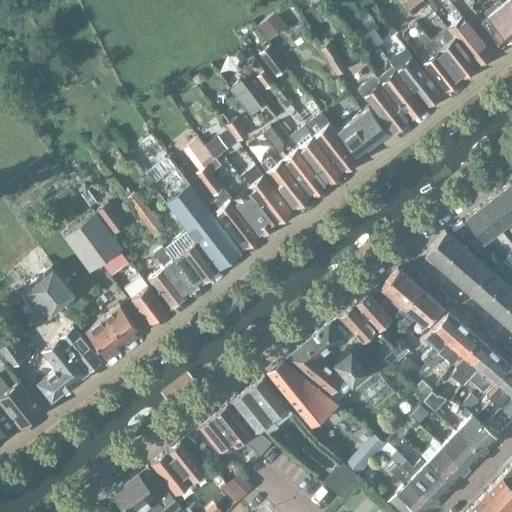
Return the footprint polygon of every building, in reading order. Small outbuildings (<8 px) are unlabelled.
[(411,14),(425,3),(423,0),(402,0),(402,1),(411,14)] [(511,36),(511,0),(503,0),(480,19),(501,45),(511,36)] [(266,38),(285,23),(274,9),(255,24),(266,38)] [(454,35),(453,36),(476,65),(491,52),(462,15),(446,27),(448,29),(449,29),(454,35)] [(374,27),(368,30),(377,43),(383,40),(374,27)] [(430,39),(438,49),(461,77),(476,65),(453,36),(454,35),(449,29),(448,29),(446,27),(429,38),(430,39)] [(377,44),(371,36),(368,31),(360,36),(372,53),(380,48),(377,44)] [(319,46),(327,60),(338,52),(329,39),(319,46)] [(461,77),(438,49),(430,39),(423,44),(431,54),(421,61),(445,90),(461,77)] [(402,43),(393,50),(396,53),(388,59),(392,63),(424,105),(442,92),(419,63),(419,64),(405,46),(404,47),(402,43)] [(261,47),(252,56),(268,72),(277,63),(261,47)] [(346,66),(338,54),(328,60),(336,73),(346,66)] [(409,117),(424,105),(392,63),(377,76),(409,117)] [(365,95),(369,102),(392,131),(409,117),(377,76),(372,69),(362,77),(364,80),(357,85),(365,95)] [(261,106),(240,79),(229,87),(250,114),(261,106)] [(367,105),(335,129),(357,158),(389,133),(367,105)] [(341,170),(357,158),(335,129),(320,109),(304,121),(313,132),(341,170)] [(237,140),(246,133),(234,117),(225,123),(237,140)] [(304,121),(288,133),(297,145),(325,182),(341,170),(313,132),(304,121)] [(282,141),(270,124),(261,131),(277,151),(282,148),(282,141)] [(199,134),(210,158),(226,151),(215,126),(199,134)] [(297,145),(281,157),(310,195),(325,182),(297,145)] [(265,169),(265,168),(295,206),(310,195),(281,157),(275,162),(270,155),(269,155),(266,151),(262,150),(255,155),(260,162),(265,169)] [(151,181),(164,199),(186,229),(188,228),(218,267),(241,249),(174,163),(173,164),(168,156),(165,157),(147,170),(147,173),(152,180),(151,181)] [(290,209),(270,182),(254,162),(238,175),(246,185),(275,221),(290,209)] [(259,234),(231,198),(203,164),(195,171),(215,197),(208,202),(243,246),(259,234)] [(511,184),(510,181),(495,193),(511,215),(511,184)] [(259,234),(275,221),(246,185),(231,198),(259,234)] [(511,215),(495,193),(479,205),(499,229),(511,218),(511,215)] [(146,205),(137,212),(147,226),(157,219),(146,205)] [(479,205),(464,216),(483,241),(499,229),(479,205)] [(88,270),(119,247),(92,212),(74,226),(62,235),(88,270)] [(194,285),(218,267),(188,228),(186,229),(164,246),(194,285)] [(425,252),(439,265),(459,242),(445,229),(425,252)] [(473,254),(459,242),(439,265),(453,277),(473,254)] [(164,246),(162,244),(153,251),(162,263),(147,275),(169,304),(194,285),(164,246)] [(483,261),(490,252),(482,245),(473,254),(453,277),(468,290),(488,266),(483,261)] [(70,310),(81,300),(51,265),(27,286),(48,311),(61,299),(70,310)] [(503,278),(488,266),(468,290),(482,302),(503,278)] [(381,286),(393,296),(403,305),(420,286),(398,267),(381,286)] [(137,278),(125,287),(131,295),(130,296),(149,320),(165,307),(140,274),(136,277),(137,278)] [(482,302),(496,315),(511,296),(511,286),(503,278),(482,302)] [(428,327),(445,308),(440,304),(420,286),(403,305),(399,311),(394,316),(403,326),(404,326),(414,316),(423,324),(424,323),(428,327)] [(367,290),(352,302),(377,329),(386,338),(390,335),(384,329),(383,330),(380,326),(391,316),(367,290)] [(511,325),(511,296),(496,315),(511,327),(511,325)] [(390,300),(385,306),(394,316),(399,311),(390,300)] [(118,302),(104,313),(125,339),(139,328),(118,302)] [(377,329),(352,302),(337,314),(361,341),(370,333),(372,336),(371,337),(381,348),(386,353),(393,347),(388,342),(386,338),(377,329)] [(448,311),(422,337),(431,345),(420,357),(426,363),(461,322),(448,311)] [(125,339),(104,313),(96,320),(84,329),(105,355),(125,339)] [(329,394),(344,375),(321,356),(342,339),(328,320),(284,356),(329,394)] [(460,354),(462,356),(478,337),(461,322),(426,363),(431,368),(442,355),(452,363),(460,354)] [(36,382),(50,398),(88,368),(100,359),(72,324),(41,349),(49,359),(38,367),(44,375),(36,382)] [(27,352),(12,332),(0,341),(0,353),(9,365),(27,352)] [(469,378),(494,351),(478,337),(462,356),(454,364),(456,366),(450,373),(462,383),(468,377),(469,378)] [(393,347),(386,353),(383,356),(392,365),(409,350),(400,340),(393,347)] [(349,346),(333,360),(350,381),(366,368),(349,346)] [(509,364),(494,351),(469,378),(483,390),(491,381),(493,382),(509,364)] [(311,424),(338,402),(329,394),(284,356),(266,370),(311,424)] [(511,389),(511,366),(509,364),(493,382),(484,391),(491,397),(499,404),(511,389)] [(274,415),(283,408),(288,404),(263,372),(229,399),(255,430),(261,425),(269,420),(274,415)] [(40,407),(18,379),(8,387),(0,377),(0,400),(19,424),(40,407)] [(415,384),(427,394),(431,389),(432,388),(421,378),(415,384)] [(435,411),(446,399),(440,393),(438,395),(431,389),(427,394),(422,399),(430,407),(435,411)] [(511,414),(511,389),(499,404),(511,414)] [(468,395),(462,402),(469,408),(475,401),(477,398),(471,392),(468,395)] [(209,416),(198,424),(219,450),(231,441),(234,446),(242,439),(259,453),(271,440),(260,431),(258,434),(255,431),(254,430),(251,432),(227,401),(209,415),(209,416)] [(458,413),(460,411),(466,417),(456,427),(480,450),(495,435),(489,429),(489,430),(482,423),(483,422),(475,414),(464,405),(458,402),(454,411),(458,413)] [(401,435),(415,420),(413,419),(408,414),(407,414),(408,415),(394,430),(401,435)] [(465,466),(480,450),(456,427),(455,427),(440,442),(465,466)] [(363,446),(373,455),(385,441),(375,433),(363,446)] [(421,453),(425,458),(451,482),(465,466),(440,442),(435,438),(421,453)] [(166,449),(150,461),(175,493),(204,470),(180,439),(166,449)] [(389,455),(395,461),(436,497),(451,482),(425,458),(423,460),(420,456),(412,464),(395,448),(389,455)] [(389,468),(403,482),(386,499),(400,511),(416,511),(418,510),(419,511),(421,511),(436,497),(395,461),(389,468)] [(511,463),(502,475),(511,484),(511,463)] [(184,511),(147,464),(112,492),(128,511),(157,511),(158,511),(184,511)] [(511,511),(511,484),(502,475),(486,491),(506,510),(507,511),(511,511)] [(486,491),(470,508),(473,511),(503,511),(506,510),(486,491)] [(226,509),(234,501),(223,492),(216,500),(226,509)] [(332,511),(362,511),(368,507),(355,492),(332,511)]
